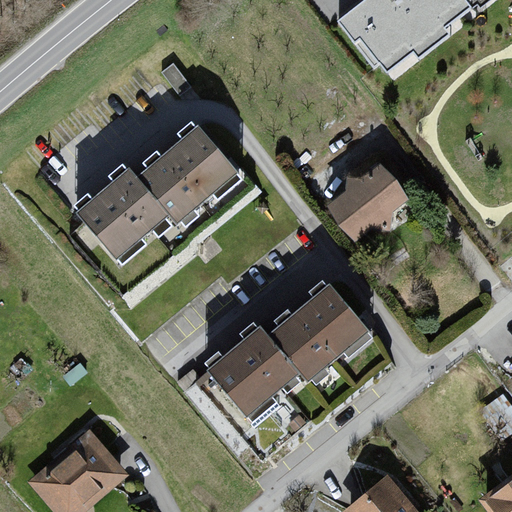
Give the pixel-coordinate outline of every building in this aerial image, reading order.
[(384,0),(344,32),(376,72),(380,69),(394,84),(420,63),(426,71),(458,45),(452,37),(478,18),(465,0),(384,0)] [(133,166),(78,213),(123,264),(178,217),(187,227),(247,176),(203,126),(143,178),(133,166)] [(365,165),(312,203),(341,245),(395,207),(365,165)] [(192,375),(237,431),(290,388),(298,398),(363,345),(317,289),(252,342),(244,333),(192,375)] [(80,434),(22,483),(46,511),(83,511),(120,481),(80,434)] [(511,511),(511,461),(465,497),(476,511),(511,511)] [(417,511),(391,478),(346,511),(417,511)]
